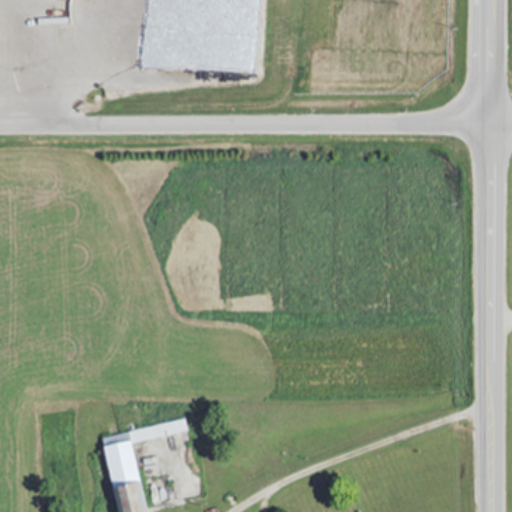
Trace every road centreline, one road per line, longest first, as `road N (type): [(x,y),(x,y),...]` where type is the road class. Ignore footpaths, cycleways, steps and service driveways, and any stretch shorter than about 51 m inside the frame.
road 1 (residential): [(511,126),(0,123)]
road 2 (tertiary): [(493,511),(496,0)]
